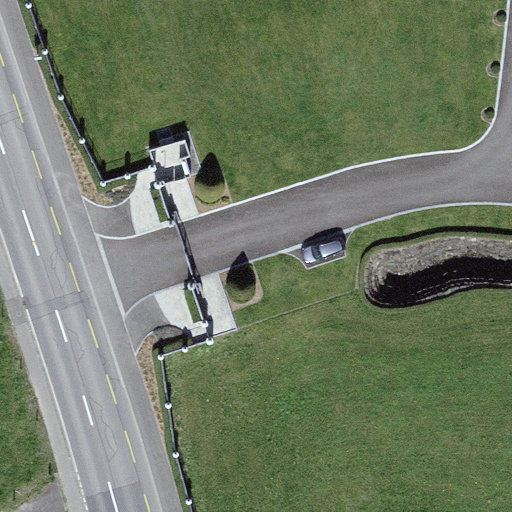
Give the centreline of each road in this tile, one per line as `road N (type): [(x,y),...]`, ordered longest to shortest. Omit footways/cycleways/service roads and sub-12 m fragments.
road 1 (residential): [(53,299),(368,191),(507,171)]
road 2 (secondary): [(53,299),(116,511)]
road 3 (secondary): [(0,134),(53,299)]
